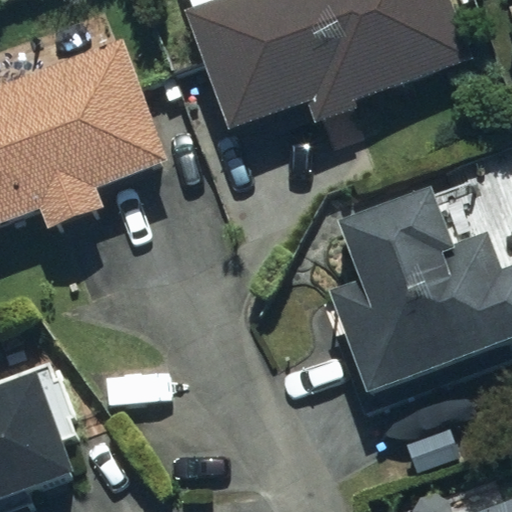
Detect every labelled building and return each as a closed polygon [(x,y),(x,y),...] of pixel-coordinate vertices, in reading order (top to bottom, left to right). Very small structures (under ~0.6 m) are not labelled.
[(230,0),(195,13),(242,140),(320,111),(325,125),(482,67),(456,0),(230,0)] [(0,237),(52,216),(61,237),(122,213),(115,196),(179,170),(129,44),(0,94),(0,237)] [(339,306),(377,404),(511,352),(511,267),(503,245),(470,257),(446,195),(353,230),(376,291),(339,306)] [(48,375),(0,391),(0,511),(22,511),(88,489),(48,375)] [(501,492),(446,511),(511,511),(511,507),(508,509),(501,492)]
